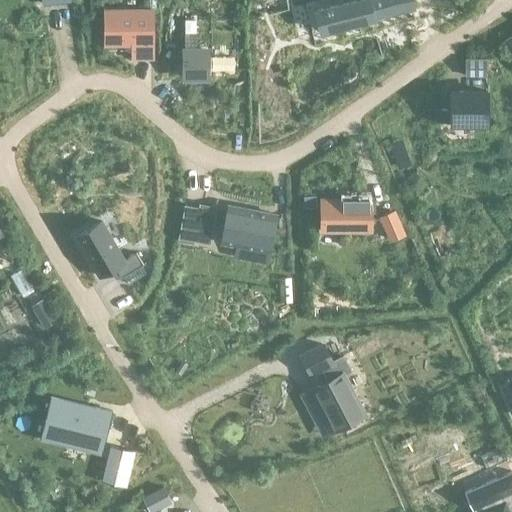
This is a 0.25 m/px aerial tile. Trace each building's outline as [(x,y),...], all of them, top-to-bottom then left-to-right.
[(322,31),(373,17),(368,0),(353,0),(316,10),(322,31)] [(134,56),(151,56),(151,11),(107,11),(107,42),(134,42),(134,56)] [(206,50),(184,50),(184,76),(206,76),(206,50)] [(486,75),(486,59),(466,59),(466,75),(486,75)] [(452,109),(435,109),(435,123),(486,123),(486,91),(452,91),(452,109)] [(413,170),(404,180),(408,184),(418,174),(413,170)] [(370,198),(322,198),(322,230),(370,230),(370,198)] [(185,205),(179,236),(195,239),(197,228),(211,230),(215,207),(200,204),(199,208),(185,205)] [(228,205),(221,240),(269,249),(275,214),(228,205)] [(394,209),(378,216),(388,241),(404,234),(394,209)] [(102,220),(76,236),(99,275),(115,266),(121,276),(143,263),(136,252),(124,259),(102,220)] [(43,299),(32,306),(45,326),(56,320),(43,299)] [(323,344),(302,355),(311,373),(322,367),(329,381),(343,373),(344,374),(351,370),(343,355),(332,361),(323,344)] [(343,373),(315,388),(335,427),(364,412),(343,373)] [(50,395),(39,438),(102,453),(113,410),(50,395)] [(136,450),(110,444),(102,479),(127,485),(136,450)] [(465,490),(464,491),(465,493),(466,492),(473,507),(471,508),(472,509),(473,509),(474,508),(476,511),(510,511),(511,511),(511,473),(511,472),(511,471),(511,470),(510,471),(511,471),(465,491),(465,490)] [(150,511),(172,500),(164,486),(143,498),(150,511)]
